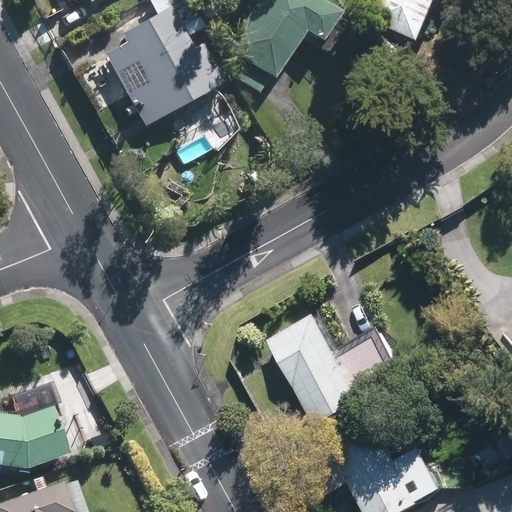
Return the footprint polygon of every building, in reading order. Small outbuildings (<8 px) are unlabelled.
[(323,18),(297,0),(256,0),(223,47),(263,75),(294,30),(308,40),(323,18)] [(387,0),(378,21),(415,36),(430,0),(387,0)] [(124,47),(105,57),(139,121),(207,85),(190,53),(182,58),(161,17),(120,38),(124,47)] [(332,359),(312,322),(271,343),(315,425),(355,404),(350,393),(392,371),(374,337),(332,359)] [(510,457),(511,456),(511,409),(489,423),(510,457)] [(53,454),(37,414),(10,424),(0,422),(0,465),(17,468),(53,454)] [(400,511),(410,507),(369,429),(332,448),(365,511),(400,511)] [(59,511),(51,489),(0,507),(0,511),(59,511)]
